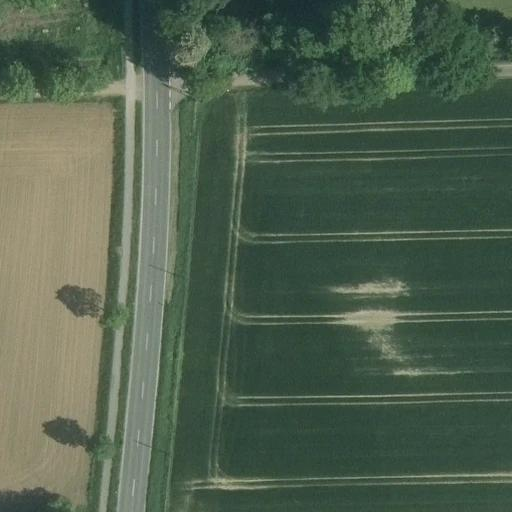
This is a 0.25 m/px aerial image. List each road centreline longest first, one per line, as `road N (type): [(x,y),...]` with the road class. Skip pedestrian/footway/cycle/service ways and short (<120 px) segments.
road 1 (secondary): [(129,511),(149,302),(156,85)]
road 2 (unclassified): [(511,71),(156,85)]
road 3 (track): [(131,86),(0,92)]
